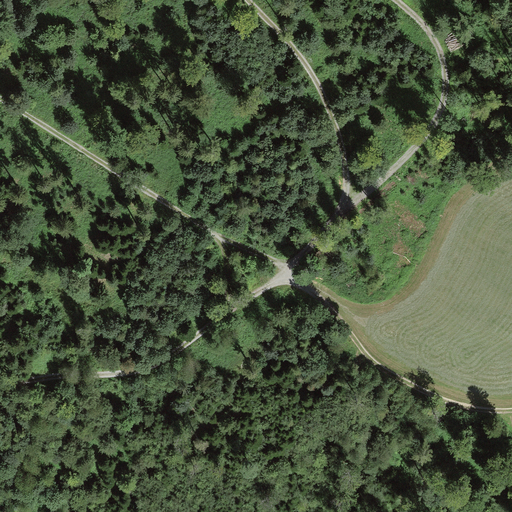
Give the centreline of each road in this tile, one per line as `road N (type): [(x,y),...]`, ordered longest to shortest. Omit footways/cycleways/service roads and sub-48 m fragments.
road 1 (track): [(287,273),(0,97)]
road 2 (track): [(249,0),(321,89),(346,152),(341,207),(287,273)]
road 3 (track): [(0,385),(159,363),(287,273)]
road 4 (track): [(511,409),(462,406),(395,375),(287,273)]
road 5 (track): [(396,0),(433,32),(447,92),(424,139),(341,207)]
